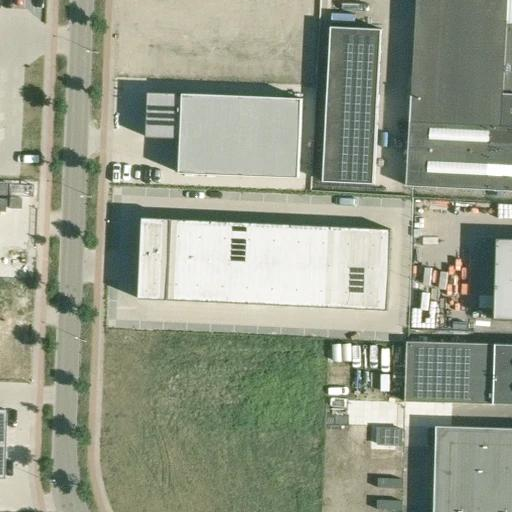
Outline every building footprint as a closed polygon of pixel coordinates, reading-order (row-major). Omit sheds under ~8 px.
[(414,0),(410,107),(406,185),(511,190),(511,21),(505,21),(505,0),(414,0)] [(381,32),(329,30),(323,182),(374,185),(381,32)] [(303,100),(148,93),(146,138),(181,140),(179,174),(299,180),(303,100)] [(20,206),(21,195),(9,195),(9,206),(20,206)] [(394,227),(145,214),(142,295),(391,308),(394,227)] [(511,239),(497,239),(495,321),(511,321),(511,239)] [(406,401),(493,404),(511,404),(511,343),(407,341),(406,401)] [(511,511),(511,428),(437,426),(434,511),(511,511)] [(402,429),(393,429),(393,446),(401,446),(402,429)]
